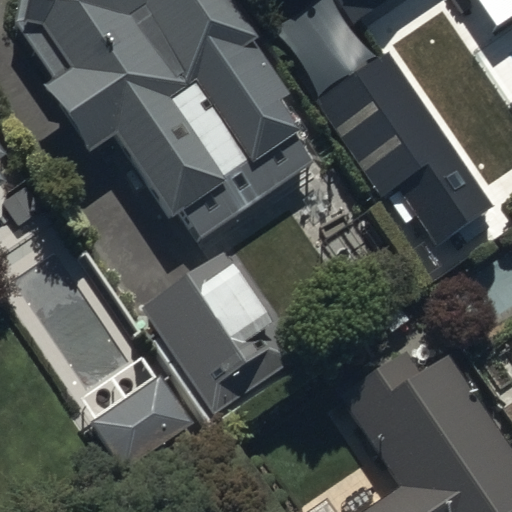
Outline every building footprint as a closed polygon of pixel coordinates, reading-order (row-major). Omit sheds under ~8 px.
[(290,113),(214,0),(20,0),(14,37),(54,97),(41,106),(87,174),(113,156),(169,240),(185,229),(201,252),(313,177),(276,122),(290,113)] [(290,0),(295,7),(305,0),(324,0),(352,42),(414,0),(290,0)] [(451,165),(385,67),(315,115),(382,213),(451,165)] [(229,264),(140,323),(213,432),(302,373),(229,264)] [(511,511),(511,465),(448,373),(423,390),(407,367),(342,412),(401,498),(380,511),(511,511)] [(97,430),(86,438),(123,490),(195,440),(145,369),(84,412),(97,430)]
